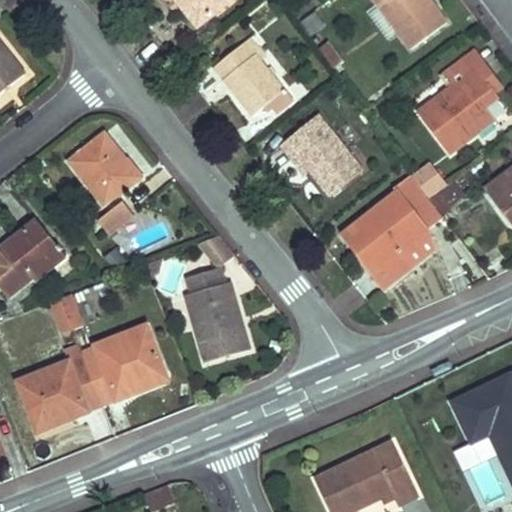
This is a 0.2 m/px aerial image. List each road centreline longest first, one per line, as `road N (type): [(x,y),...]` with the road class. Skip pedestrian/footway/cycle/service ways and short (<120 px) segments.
road 1 (residential): [(345,372),(293,290),(111,62)]
road 2 (residential): [(221,427),(0,511)]
road 3 (residential): [(511,295),(345,372)]
road 4 (residential): [(111,62),(0,162)]
road 5 (residential): [(345,372),(221,427)]
